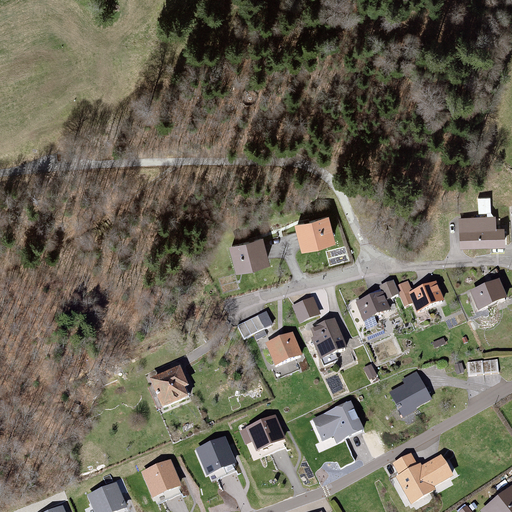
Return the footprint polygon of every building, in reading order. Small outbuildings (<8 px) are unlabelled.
[(301,243),(334,235),(329,212),(296,220),(301,243)] [(495,218),(458,219),(460,250),(505,249),(504,229),(496,230),(495,218)] [(231,243),(236,266),(268,258),(262,236),(231,243)] [(501,279),(471,292),(479,310),(508,297),(501,279)] [(385,299),(387,303),(399,298),(393,284),(388,286),(382,288),(383,293),(385,299)] [(411,294),(418,312),(444,302),(437,284),(411,294)] [(405,286),(397,289),(406,309),(413,306),(405,286)] [(385,299),(383,293),(355,303),(361,320),(389,310),(387,303),(385,299)] [(315,300),(294,307),(300,324),(320,318),(315,300)] [(265,332),(258,317),(247,322),(254,337),(265,332)] [(334,320),(309,330),(321,361),(346,351),(334,320)] [(254,337),(247,322),(236,328),(243,343),(254,337)] [(268,343),(275,365),(299,356),(292,335),(268,343)] [(495,361),(466,362),(466,375),(495,374),(495,361)] [(463,366),(455,367),(457,378),(465,376),(463,366)] [(150,381),(160,407),(188,397),(178,371),(150,381)] [(406,386),(389,394),(403,421),(415,416),(412,411),(431,401),(417,374),(403,381),(406,386)] [(351,405),(312,421),(321,444),(333,439),(337,448),(365,438),(351,405)] [(284,445),(275,422),(248,432),(257,456),(284,445)] [(225,444),(200,455),(209,477),(234,466),(225,444)] [(351,457),(337,463),(340,471),(354,465),(351,457)] [(392,468),(398,478),(393,480),(409,509),(435,494),(433,491),(453,479),(441,458),(422,469),(420,466),(417,467),(411,457),(392,468)] [(143,481),(154,504),(181,492),(170,468),(143,481)] [(511,511),(511,489),(482,511),(511,511)] [(123,511),(114,492),(91,501),(95,511),(123,511)]
